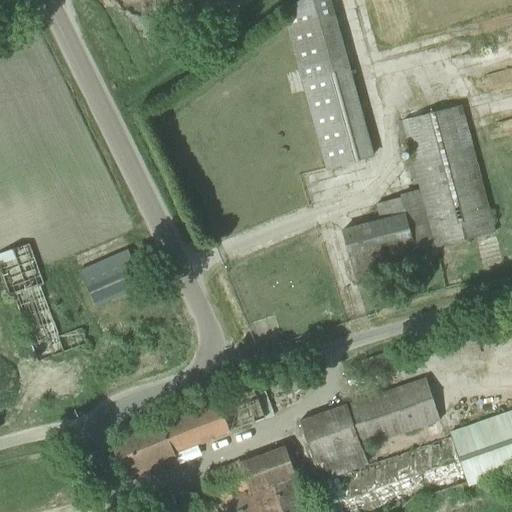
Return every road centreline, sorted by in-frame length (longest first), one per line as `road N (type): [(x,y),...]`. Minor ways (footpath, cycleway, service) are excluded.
road 1 (tertiary): [(209,361),(212,333),(48,0)]
road 2 (unclassified): [(209,361),(240,376),(511,291)]
road 3 (tertiary): [(97,423),(116,404),(193,378),(209,361)]
